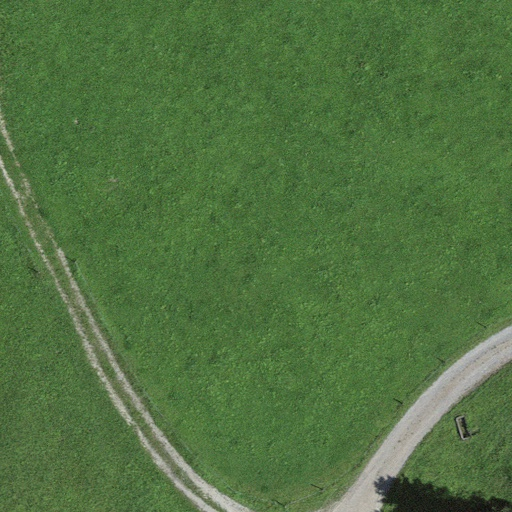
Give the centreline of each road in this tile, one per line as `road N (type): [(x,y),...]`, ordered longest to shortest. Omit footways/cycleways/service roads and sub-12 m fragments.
road 1 (track): [(0,130),(144,432),(231,511)]
road 2 (track): [(348,511),(438,384),(511,344)]
